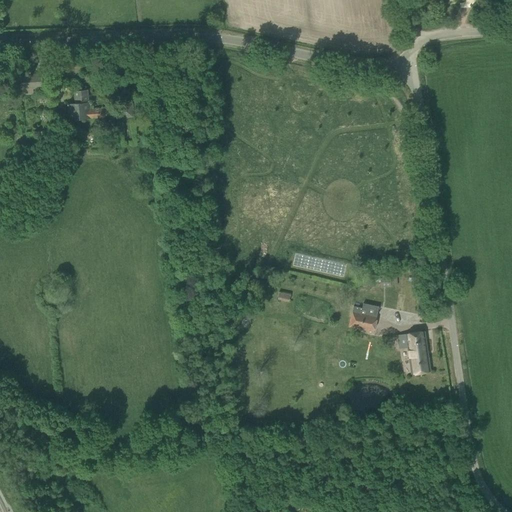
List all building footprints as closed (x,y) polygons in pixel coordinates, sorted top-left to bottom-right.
[(20,75),(21,89),(22,95),(33,94),(33,88),(48,87),(47,73),(20,75)] [(76,103),(68,104),(69,119),(105,116),(104,108),(90,109),(90,102),(88,102),(88,89),(75,91),(76,103)] [(119,104),(120,118),(134,117),(132,103),(119,104)] [(290,295),(279,292),(277,299),(289,301),(290,295)] [(352,310),(348,325),(373,331),(379,307),(369,305),(363,303),(362,307),(354,305),(353,310),(352,310)] [(424,331),(408,333),(410,346),(411,353),(413,373),(420,372),(430,371),(427,351),(424,331)]
